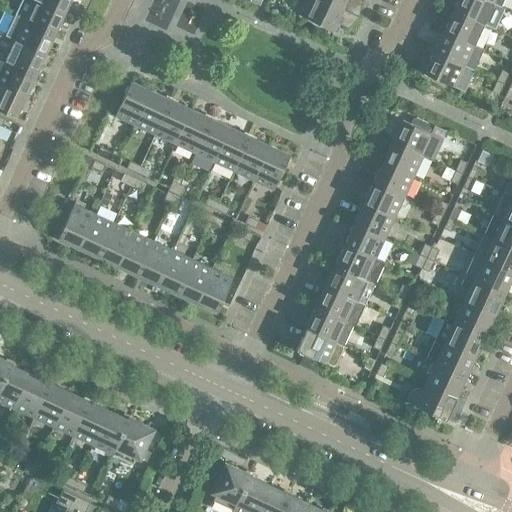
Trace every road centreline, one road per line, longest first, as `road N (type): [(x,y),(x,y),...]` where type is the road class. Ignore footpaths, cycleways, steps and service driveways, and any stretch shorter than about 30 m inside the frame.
road 1 (unclassified): [(231,389),(412,0)]
road 2 (unclassified): [(0,225),(85,46),(111,24),(121,0)]
road 3 (unclassified): [(464,498),(231,389)]
road 4 (unclassified): [(231,389),(0,279)]
road 5 (unclassified): [(165,511),(231,389)]
